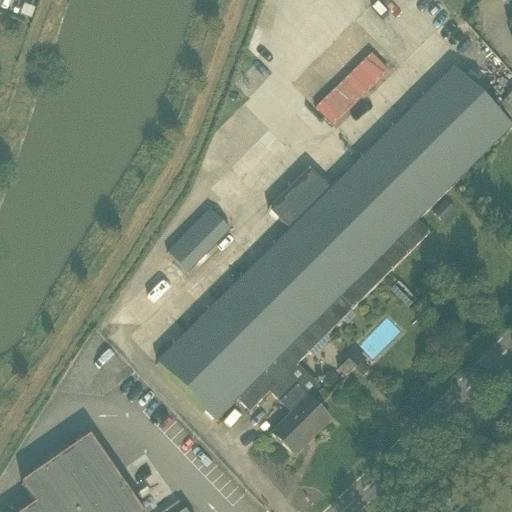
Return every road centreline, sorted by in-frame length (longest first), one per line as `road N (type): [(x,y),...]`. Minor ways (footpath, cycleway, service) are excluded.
road 1 (track): [(0,449),(169,183),(232,0)]
road 2 (secondary): [(340,511),(511,344)]
